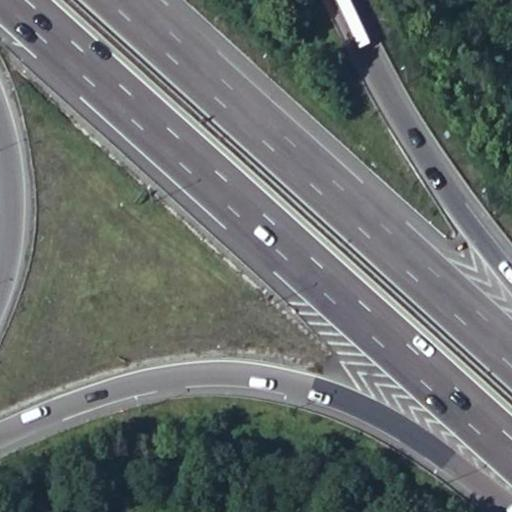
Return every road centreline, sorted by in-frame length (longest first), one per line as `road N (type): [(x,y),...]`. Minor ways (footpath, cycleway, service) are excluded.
road 1 (motorway): [(12,0),(511,451)]
road 2 (motorway): [(0,432),(135,385),(236,373),(347,401),(511,503)]
road 3 (motorway): [(511,359),(116,0)]
road 4 (motorway): [(511,271),(379,81),(339,0)]
road 5 (motorway): [(0,139),(8,231),(0,266)]
